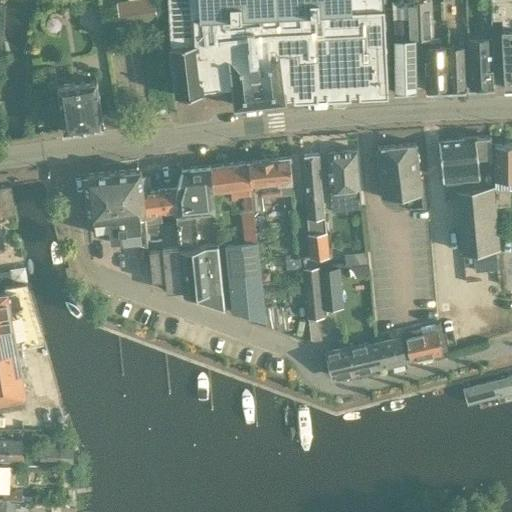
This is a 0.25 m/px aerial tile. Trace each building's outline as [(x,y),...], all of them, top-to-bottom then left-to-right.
[(121,25),(157,19),(153,0),(136,0),(117,3),(121,25)] [(389,93),(386,36),(384,0),(167,0),(170,44),(176,95),(190,93),(204,91),(204,88),(233,84),(235,105),(286,99),(285,96),(294,95),(294,98),(318,97),(318,94),(327,93),(327,96),(350,95),(350,92),(359,92),(359,95),(389,93)] [(511,16),(511,0),(490,0),(491,17),(511,16)] [(419,1),(393,2),(395,39),(395,92),(416,91),(415,48),(415,39),(421,39),(419,1)] [(431,1),(419,1),(421,39),(432,38),(433,38),(431,1)] [(511,29),(502,30),(505,88),(511,87),(511,29)] [(421,39),(415,39),(415,48),(425,48),(426,91),(449,90),(447,47),(438,47),(437,38),(433,38),(432,38),(421,39)] [(483,38),(468,39),(470,89),(494,88),(493,50),(484,51),(483,38)] [(447,47),(449,90),(465,89),(464,62),(465,62),(464,40),(459,41),(459,46),(447,47)] [(64,131),(103,125),(97,80),(57,86),(64,131)] [(490,136),(439,140),(443,178),(462,177),(463,189),(469,188),(468,176),(479,175),(478,156),(492,155),(490,136)] [(382,197),(421,193),(416,143),(377,147),(382,197)] [(511,143),(493,144),(494,179),(495,191),(507,190),(511,189),(511,143)] [(344,190),(344,197),(360,196),(356,149),(327,152),(330,191),(344,190)] [(319,154),(303,155),(309,217),(307,217),(308,224),(311,256),(328,254),(319,154)] [(289,155),(249,161),(254,209),(263,208),(262,196),(280,194),(293,192),(292,182),(293,182),(289,155)] [(257,242),(254,209),(249,161),(209,165),(212,190),(229,189),(230,198),(234,197),(234,195),(242,194),(243,208),(240,208),(245,243),(257,242)] [(215,210),(212,190),(209,165),(181,168),(176,188),(176,209),(180,247),(197,246),(196,233),(194,211),(215,210)] [(143,192),(140,168),(84,174),(88,218),(108,216),(110,237),(147,234),(147,232),(147,227),(146,223),(143,192)] [(469,188),(463,189),(458,189),(464,251),(499,247),(493,185),(469,188)] [(8,186),(0,187),(0,214),(14,212),(8,186)] [(151,211),(176,209),(176,188),(143,192),(146,223),(152,223),(151,211)] [(496,207),(508,207),(507,190),(495,191),(496,207)] [(307,216),(294,217),(295,226),(303,226),(303,224),(308,224),(307,217),(307,216)] [(155,226),(147,227),(147,232),(147,234),(148,237),(156,236),(155,226)] [(264,307),(257,242),(245,243),(225,245),(231,311),(264,322),(264,307)] [(197,246),(180,247),(184,294),(190,294),(208,292),(222,291),(218,244),(204,245),(197,246)] [(177,248),(150,250),(153,280),(166,279),(167,291),(181,290),(177,248)] [(496,249),(473,251),(475,272),(498,269),(496,249)] [(349,276),(370,276),(370,252),(349,253),(349,276)] [(307,318),(323,317),(323,308),(319,269),(319,267),(307,268),(302,268),(307,318)] [(339,267),(319,269),(323,308),(343,306),(339,267)] [(0,284),(11,283),(9,271),(0,272),(0,284)] [(16,339),(42,334),(26,282),(5,285),(6,291),(7,290),(16,339)] [(0,397),(26,392),(16,339),(7,290),(6,291),(0,291),(0,397)] [(275,327),(274,310),(274,306),(264,307),(264,322),(265,328),(275,327)] [(274,310),(275,327),(276,327),(276,331),(287,330),(285,309),(274,310)] [(421,328),(404,332),(411,359),(442,352),(437,330),(422,334),(421,328)] [(379,342),(384,366),(406,361),(401,337),(379,342)] [(336,377),(384,366),(379,342),(354,347),(353,345),(326,351),(331,373),(336,377)] [(511,362),(449,379),(458,414),(511,400),(511,362)] [(0,401),(0,410),(21,407),(20,398),(0,401)] [(0,460),(22,462),(22,458),(22,439),(4,437),(3,435),(0,434),(0,460)] [(71,463),(71,449),(40,448),(40,462),(71,463)] [(47,465),(27,464),(27,472),(47,472),(47,465)] [(3,499),(7,499),(22,500),(22,491),(14,490),(8,496),(3,496),(3,499)]
